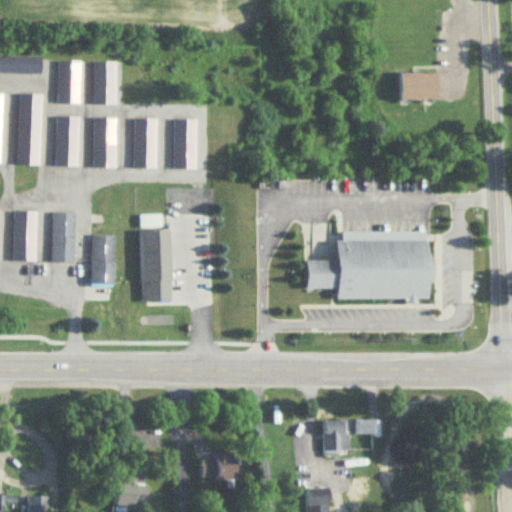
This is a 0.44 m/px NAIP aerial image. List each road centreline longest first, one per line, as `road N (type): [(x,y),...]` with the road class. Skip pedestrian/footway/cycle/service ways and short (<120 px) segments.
road 1 (tertiary): [(500,371),(0,366)]
road 2 (residential): [(500,371),(483,0)]
road 3 (residential): [(505,511),(500,371)]
